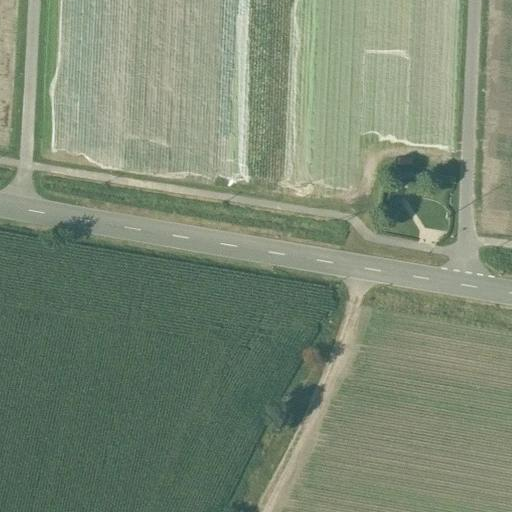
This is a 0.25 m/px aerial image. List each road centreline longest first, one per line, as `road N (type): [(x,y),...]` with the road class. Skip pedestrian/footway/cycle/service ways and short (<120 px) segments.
road 1 (tertiary): [(0,205),(462,285)]
road 2 (unclassified): [(462,285),(473,0)]
road 3 (track): [(364,268),(352,308),(269,450),(243,511)]
